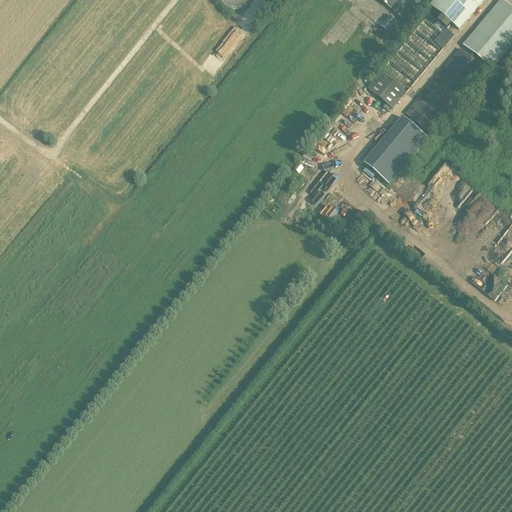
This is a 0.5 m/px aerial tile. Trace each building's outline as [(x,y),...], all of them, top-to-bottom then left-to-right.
[(220,0),(221,0),(221,2),(221,3),(222,4),(223,5),(224,6),(225,8),(226,9),(228,10),(229,11),(231,11),(232,11),(233,11),(235,11),(236,11),(237,11),(239,11),(240,10),(242,9),(243,8),(245,7),(246,6),(246,5),(247,4),(247,2),(248,2),(248,0),(220,0)] [(379,0),(402,19),(417,0),(379,0)] [(459,31),(484,0),(437,0),(431,8),(459,31)] [(463,47),(492,70),(511,46),(511,8),(501,0),(463,47)] [(429,16),(382,73),(368,90),(393,111),(454,37),(447,31),(450,27),(442,20),(439,24),(429,16)] [(390,16),(381,27),(390,34),(399,23),(390,16)] [(460,50),(417,103),(406,115),(431,136),(485,71),(460,50)] [(364,164),(391,185),(428,137),(402,116),(364,164)]
